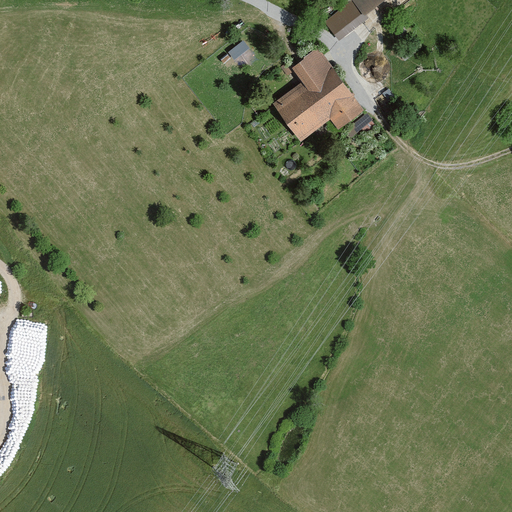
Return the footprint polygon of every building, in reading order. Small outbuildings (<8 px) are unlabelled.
[(370,16),(358,0),(348,0),(346,1),(354,12),(337,25),(346,37),(372,19),(370,16)] [(358,0),(370,16),(391,0),(358,0)] [(236,47),(220,59),(226,67),(242,55),(236,47)] [(322,48),(298,66),(309,81),(279,104),(306,139),(336,117),(344,127),(369,109),(322,48)] [(357,129),(372,120),(369,114),(353,123),(357,129)]
